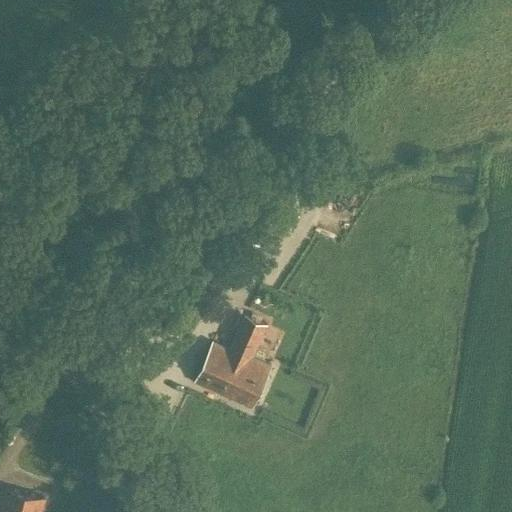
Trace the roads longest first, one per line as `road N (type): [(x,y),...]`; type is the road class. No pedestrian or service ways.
road 1 (tertiary): [(54,347),(418,0)]
road 2 (unclassified): [(166,511),(54,347)]
